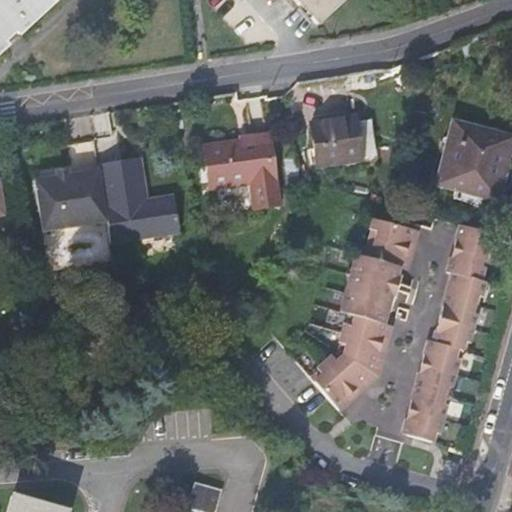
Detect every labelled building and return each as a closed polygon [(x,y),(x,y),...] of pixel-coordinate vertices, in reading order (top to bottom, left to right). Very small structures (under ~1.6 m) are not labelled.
[(0,0),(0,49),(4,45),(1,42),(13,31),(15,34),(52,0),(0,0)] [(342,0),(294,0),(316,24),(342,0)] [(354,117),(311,124),(317,165),(362,158),(362,155),(377,153),(370,118),(355,120),(354,117)] [(499,202),(511,151),(511,136),(450,119),(434,185),(499,202)] [(255,208),(279,205),(267,134),(249,137),(249,139),(203,147),(211,188),(251,183),(255,208)] [(140,159),(98,165),(99,171),(107,223),(111,244),(180,234),(174,196),(147,201),(140,202),(138,194),(146,193),(140,159)] [(107,223),(99,171),(69,176),(56,178),(35,181),(43,233),(107,223)] [(147,201),(146,193),(138,194),(140,202),(147,201)] [(325,380),(318,386),(337,407),(355,391),(360,397),(377,382),(381,368),(375,366),(380,346),(387,347),(389,339),(385,337),(388,327),(380,326),(387,300),(395,302),(400,303),(405,286),(400,284),(392,282),(395,273),(400,275),(403,264),(410,266),(414,249),(408,247),(412,234),(414,228),(406,226),(404,232),(373,223),(369,237),(376,238),(372,257),(365,255),(360,274),(355,291),(348,289),(344,303),(351,305),(348,316),(355,319),(352,330),(344,328),(339,347),(348,350),(345,361),(339,367),(332,360),(318,372),(325,380)] [(438,347),(432,345),(429,359),(422,358),(415,383),(421,384),(415,406),(409,405),(403,428),(410,430),(407,441),(429,447),(431,437),(438,438),(445,413),(438,411),(443,389),(450,391),(457,367),(450,366),(453,351),(459,352),(462,342),(469,344),(475,320),(469,319),(474,297),(481,299),(486,286),(479,284),(482,269),(476,267),(481,248),(487,250),(492,235),(456,226),(451,243),(459,245),(454,263),(447,261),(443,275),(450,277),(447,290),(453,292),(447,313),(442,311),(441,313),(435,335),(441,337),(438,347)] [(418,236),(412,234),(408,247),(414,249),(418,236)] [(369,237),(365,255),(372,257),(376,238),(369,237)] [(451,243),(447,261),(454,263),(459,245),(451,243)] [(495,263),(487,250),(481,248),(476,267),(482,269),(495,263)] [(406,277),(410,266),(403,264),(400,275),(402,276),(406,277)] [(353,273),(348,289),(355,291),(360,274),(353,273)] [(400,284),(402,276),(400,275),(395,273),(392,282),(400,284)] [(447,290),(442,311),(447,313),(453,292),(447,290)] [(477,315),(481,299),(474,297),(469,319),(475,320),(477,315)] [(388,327),(395,302),(387,300),(380,326),(388,327)] [(341,314),(348,316),(351,305),(344,303),(341,314)] [(348,316),(344,328),(352,330),(355,319),(348,316)] [(432,345),(438,347),(441,337),(435,335),(432,345)] [(466,354),(469,344),(462,342),(459,352),(461,352),(466,354)] [(425,344),(422,358),(429,359),(432,345),(425,344)] [(381,368),(387,347),(380,346),(375,366),(381,368)] [(337,355),(332,360),(339,367),(345,361),(348,350),(339,347),(337,355)] [(457,367),(461,352),(459,352),(453,351),(450,366),(457,367)] [(311,378),(318,386),(325,380),(318,372),(311,378)] [(455,406),(450,391),(443,389),(438,411),(445,413),(455,406)] [(342,412),(360,397),(355,391),(337,407),(342,412)] [(399,439),(407,441),(410,430),(403,428),(401,428),(399,439)] [(453,489),(455,477),(443,473),(440,485),(453,489)] [(214,511),(221,490),(195,483),(191,494),(186,511),(214,511)] [(65,511),(11,497),(7,511),(65,511)]
